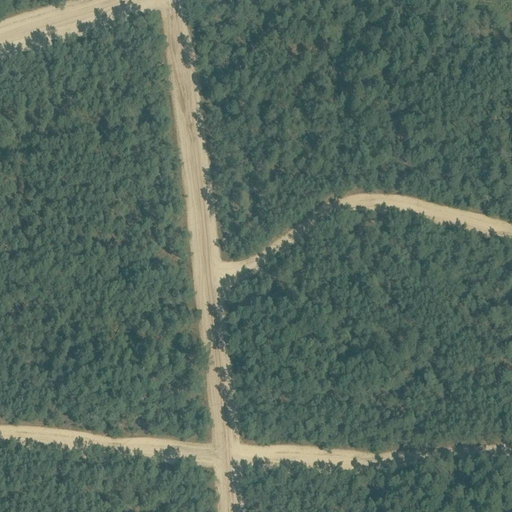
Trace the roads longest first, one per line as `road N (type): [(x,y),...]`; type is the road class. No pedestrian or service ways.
road 1 (track): [(174,0),(235,511)]
road 2 (track): [(0,437),(362,463),(511,450)]
road 3 (track): [(209,290),(347,201),(385,202),(511,232)]
road 4 (track): [(0,41),(129,0)]
